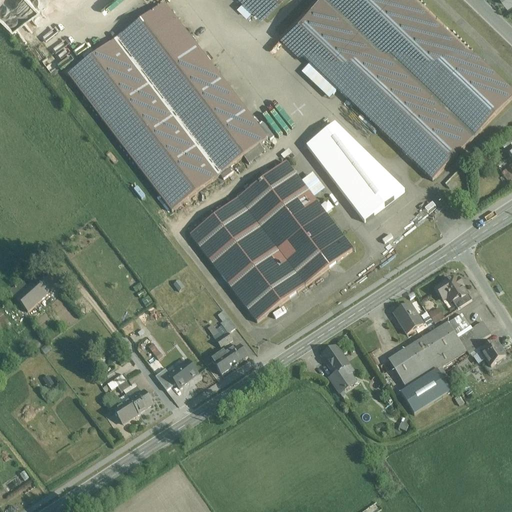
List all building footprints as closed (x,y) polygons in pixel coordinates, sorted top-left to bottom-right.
[(280,0),(240,0),(261,20),(280,0)] [(511,100),(511,90),(417,0),(316,0),(280,38),(432,184),(511,100)] [(267,140),(163,5),(67,79),(171,214),(243,159),(248,165),(264,153),(259,146),(267,140)] [(511,155),(510,157),(511,160),(511,167),(502,174),(509,184),(511,182),(511,155)] [(285,164),(190,238),(257,325),(353,251),(285,164)] [(54,292),(41,278),(27,291),(25,292),(38,306),(54,292)] [(455,284),(452,280),(450,280),(445,283),(445,285),(436,292),(443,302),(448,299),(452,305),(453,304),(460,299),(462,301),(468,297),(464,290),(465,289),(459,281),(455,284)] [(27,291),(22,285),(10,295),(28,316),(38,306),(25,292),(27,291)] [(460,299),(453,304),(458,312),(472,302),(468,297),(462,301),(460,299)] [(423,327),(410,306),(394,317),(407,337),(423,327)] [(236,331),(223,314),(218,318),(231,335),(236,331)] [(429,317),(424,320),(428,328),(434,324),(429,317)] [(462,317),(448,326),(457,338),(471,329),(462,317)] [(9,326),(3,318),(0,320),(0,327),(2,331),(9,326)] [(482,325),(471,332),(479,344),(491,337),(482,325)] [(448,326),(389,363),(407,392),(467,354),(461,346),(457,338),(448,326)] [(216,332),(213,327),(208,330),(213,339),(219,334),(217,331),(216,332)] [(228,336),(222,328),(217,331),(219,334),(220,334),(223,339),(228,336)] [(471,332),(459,341),(465,351),(479,344),(471,332)] [(213,339),(221,351),(233,343),(228,336),(223,339),(220,334),(219,334),(213,339)] [(479,344),(465,351),(470,358),(483,349),(479,344)] [(496,345),(481,355),(491,369),(506,359),(496,345)] [(234,352),(227,356),(226,355),(213,364),(222,378),(234,370),(248,360),(241,349),(235,353),(234,352)] [(336,349),(322,358),(335,377),(349,367),(336,349)] [(114,379),(136,367),(133,360),(110,373),(114,379)] [(167,371),(157,378),(168,392),(177,386),(182,393),(203,376),(191,360),(171,376),(167,371)] [(349,367),(335,377),(342,387),(337,390),(340,395),(356,384),(350,376),(353,373),(349,367)] [(454,379),(461,376),(457,369),(451,372),(454,379)] [(124,376),(114,383),(118,389),(128,382),(124,376)] [(128,382),(118,389),(122,395),(124,394),(132,388),(128,382)] [(135,386),(132,388),(124,394),(131,404),(139,417),(153,407),(145,394),(142,397),(135,386)] [(131,404),(115,414),(124,427),(139,417),(131,404)] [(24,473),(20,476),(24,482),(29,479),(24,473)]
